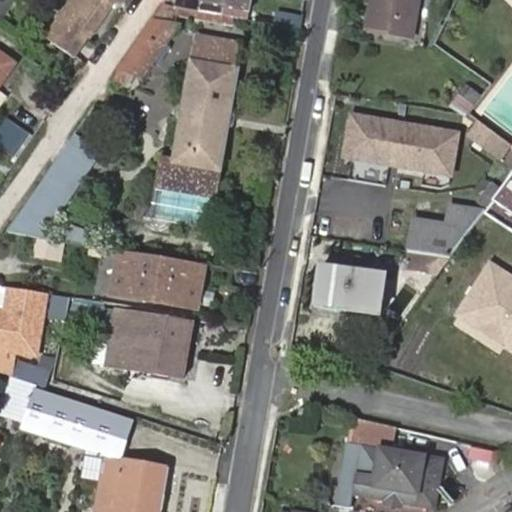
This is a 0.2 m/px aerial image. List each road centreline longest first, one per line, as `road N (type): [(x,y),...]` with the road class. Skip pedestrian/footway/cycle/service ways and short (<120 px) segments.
road 1 (residential): [(324,0),(260,378)]
road 2 (residential): [(260,378),(511,431)]
road 3 (residential): [(260,378),(239,511)]
